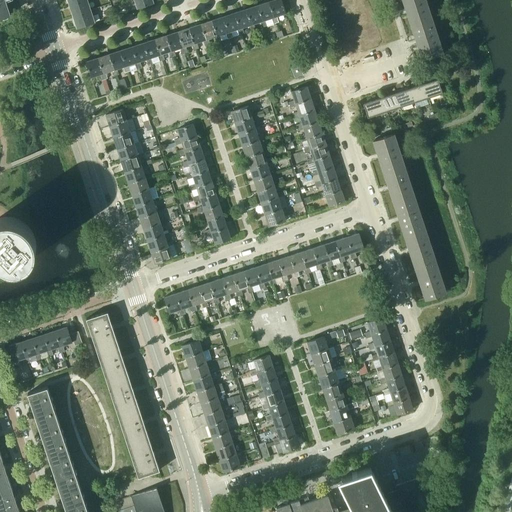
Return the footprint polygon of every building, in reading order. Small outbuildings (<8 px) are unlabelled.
[(0,0),(0,17),(9,14),(4,0),(0,0)] [(83,0),(69,5),(73,16),(90,11),(86,0),(83,0)] [(280,0),(272,0),(268,2),(275,23),(278,22),(276,16),(285,13),(280,0)] [(432,20),(425,0),(402,0),(411,27),(432,20)] [(257,5),(264,27),(266,26),(264,20),(271,18),(273,24),(275,23),(268,2),(257,5)] [(245,9),(252,30),(255,29),(253,23),(259,21),(261,27),(264,27),(257,5),(245,9)] [(234,13),(241,34),(243,33),(241,27),(248,25),(250,31),(252,30),(245,9),(234,13)] [(93,22),(90,11),(73,16),(77,28),(93,22)] [(238,35),(241,34),(234,13),(223,16),(229,38),(232,37),(230,31),(236,29),(238,35)] [(227,39),(229,38),(223,16),(211,20),(218,42),(221,41),(219,35),(225,33),(227,39)] [(215,42),(218,42),(211,20),(200,24),(207,45),(209,44),(207,38),(213,36),(215,42)] [(442,52),(432,20),(411,27),(421,59),(442,52)] [(204,46),(207,45),(200,24),(188,28),(195,49),(198,48),(196,42),(202,40),(204,46)] [(193,50),(195,49),(188,28),(177,31),(184,53),(186,52),(184,46),(191,44),(193,50)] [(181,54),(184,53),(177,31),(166,35),(173,57),(175,56),(173,50),(179,48),(181,54)] [(170,57),(173,57),(166,35),(154,39),(161,60),(163,59),(161,54),(168,51),(170,57)] [(158,61),(161,60),(154,39),(143,43),(150,64),(152,63),(150,57),(157,55),(158,61)] [(147,65),(150,64),(143,43),(131,46),(138,68),(141,67),(139,61),(145,59),(147,65)] [(136,69),(138,68),(131,46),(120,50),(127,71),(130,71),(128,65),(134,63),(136,69)] [(125,72),(127,71),(120,50),(109,54),(116,75),(118,74),(116,68),(122,66),(125,72)] [(109,54),(97,57),(104,79),(107,78),(105,72),(111,70),(113,76),(116,75),(109,54)] [(101,80),(104,79),(97,57),(86,61),(91,77),(99,74),(101,80)] [(302,74),(299,63),(290,66),(294,77),(302,74)] [(437,79),(423,84),(427,97),(442,93),(437,79)] [(423,84),(409,88),(414,102),(427,97),(423,84)] [(288,102),(288,105),(310,98),(306,86),(291,91),(294,100),(288,102)] [(409,88),(395,93),(400,106),(414,102),(409,88)] [(395,93),(381,97),(386,111),(400,106),(395,93)] [(367,117),(386,111),(381,97),(363,103),(364,108),(364,107),(366,111),(365,112),(367,117)] [(291,114),(292,116),(314,109),(310,98),(288,105),(289,107),(295,106),(297,112),(291,114)] [(234,123),(251,117),(247,105),(230,111),(234,123)] [(122,108),(105,114),(109,126),(126,120),(122,108)] [(318,121),(314,109),(292,116),(293,119),(299,117),(301,123),(295,125),(296,128),(318,121)] [(234,123),(238,134),(255,128),(251,117),(234,123)] [(109,126),(113,137),(130,132),(126,120),(109,126)] [(321,132),(318,121),(296,128),(297,130),(303,128),(305,134),(299,136),(300,139),(321,132)] [(173,140),(174,142),(196,135),(192,123),(176,128),(179,138),(173,140)] [(238,134),(242,146),(259,140),(255,128),(238,134)] [(113,137),(117,149),(134,143),(130,132),(113,137)] [(303,148),(304,151),(325,143),(321,132),(300,139),(301,141),(307,139),(309,146),(303,148)] [(372,140),(383,172),(404,165),(393,133),(372,140)] [(177,151),(178,154),(200,147),(196,135),(174,142),(175,145),(181,143),(183,149),(177,151)] [(242,146),(245,157),(263,151),(259,140),(242,146)] [(117,149),(120,160),(137,154),(134,143),(117,149)] [(306,159),(307,162),(329,155),(325,143),(304,151),(304,153),(310,151),(312,157),(306,159)] [(181,163),(182,165),(203,158),(200,147),(178,154),(179,156),(185,154),(187,161),(181,163)] [(245,157),(249,168),(266,163),(263,151),(245,157)] [(141,166),(137,154),(120,160),(124,171),(141,166)] [(333,166),(329,155),(307,162),(308,165),(314,163),(316,169),(310,171),(311,173),(333,166)] [(207,169),(203,158),(182,165),(183,168),(189,166),(191,172),(185,174),(185,177),(207,169)] [(270,174),(266,163),(249,168),(253,180),(270,174)] [(414,197),(404,165),(383,172),(393,203),(414,197)] [(124,171),(128,183),(145,177),(141,166),(124,171)] [(314,182),(315,185),(336,177),(333,166),(311,173),(312,176),(318,174),(320,180),(314,182)] [(188,185),(189,188),(211,181),(207,169),(185,177),(186,179),(192,177),(195,183),(188,185)] [(253,180),(257,191),(274,185),(270,174),(253,180)] [(128,183),(132,194),(149,189),(145,177),(128,183)] [(318,193),(319,196),(340,189),(336,177),(315,185),(316,187),(322,185),(324,191),(318,193)] [(193,200),(215,192),(211,181),(189,188),(190,191),(196,189),(198,195),(192,197),(193,200)] [(257,191),(260,203),(278,197),(274,185),(257,191)] [(152,200),(149,189),(132,194),(135,206),(152,200)] [(344,201),(340,189),(319,196),(319,198),(325,196),(329,206),(344,201)] [(197,211),(219,204),(215,192),(193,200),(194,202),(200,200),(202,206),(196,208),(197,211)] [(281,208),(278,197),(260,203),(264,214),(281,208)] [(425,228),(414,197),(393,203),(404,235),(425,228)] [(135,206),(139,217),(156,211),(152,200),(135,206)] [(200,222),(222,215),(219,204),(197,211),(197,213),(204,211),(206,218),(200,220),(200,222)] [(285,220),(281,208),(264,214),(268,226),(285,220)] [(139,217),(143,228),(160,223),(156,211),(139,217)] [(204,234),(226,226),(222,215),(200,222),(201,225),(207,223),(209,229),(203,231),(204,234)] [(34,238),(33,235),(31,231),(29,228),(27,226),(25,224),(22,222),(20,221),(18,220),(14,218),(10,218),(6,217),(2,218),(0,218),(0,259),(1,260),(3,261),(6,262),(8,262),(11,263),(14,263),(16,263),(19,262),(21,261),(23,260),(26,259),(28,258),(29,256),(31,254),(32,252),(33,249),(34,247),(34,245),(34,242),(34,240),(34,238)] [(143,228),(147,240),(164,234),(160,223),(143,228)] [(214,243),(230,238),(226,226),(204,234),(205,236),(211,234),(214,243)] [(435,260),(425,228),(404,235),(414,267),(435,260)] [(358,233),(346,236),(353,258),(356,257),(354,251),(363,248),(358,233)] [(147,240),(150,251),(167,246),(166,242),(164,234),(147,240)] [(350,259),(353,258),(346,236),(335,240),(342,262),(344,261),(342,255),(348,253),(350,259)] [(339,263),(342,262),(335,240),(323,244),(330,266),(333,265),(331,259),(337,257),(339,263)] [(328,267),(330,266),(323,244),(312,248),(319,270),(321,269),(319,263),(326,261),(328,267)] [(171,257),(167,246),(150,251),(154,263),(171,257)] [(316,270),(319,270),(312,248),(300,251),(308,273),(310,272),(308,266),(314,264),(316,270)] [(305,274),(308,273),(300,251),(289,255),(296,277),(299,276),(297,271),(303,268),(305,274)] [(289,255),(278,259),(285,281),(287,280),(285,274),(291,272),(293,278),(296,277),(289,255)] [(282,282),(285,281),(278,259),(266,263),(273,284),(276,284),(274,278),(280,276),(282,282)] [(445,292),(435,260),(414,267),(425,298),(445,292)] [(270,285),(273,284),(266,263),(255,266),(262,288),(264,288),(262,282),(268,280),(270,285)] [(259,289),(262,288),(255,266),(243,270),(251,292),(253,291),(251,286),(257,283),(259,289)] [(248,293),(251,292),(243,270),(232,274),(239,296),(241,295),(239,289),(246,287),(248,293)] [(334,274),(336,280),(342,278),(340,272),(334,274)] [(232,274),(221,278),(228,299),(230,299),(228,293),(234,291),(236,297),(239,296),(232,274)] [(225,300),(228,299),(221,278),(209,281),(216,303),(219,302),(217,297),(223,295),(225,300)] [(214,304),(216,303),(209,281),(198,285),(205,307),(207,306),(205,301),(212,298),(214,304)] [(202,308),(205,307),(198,285),(187,289),(194,311),(196,310),(194,304),(200,302),(202,308)] [(294,287),(296,293),(302,291),(300,285),(294,287)] [(191,312),(194,311),(187,289),(175,293),(182,315),(185,314),(183,308),(189,306),(191,312)] [(277,292),(279,299),(286,297),(284,291),(277,292)] [(180,315),(182,315),(175,293),(163,297),(169,313),(178,310),(180,315)] [(96,349),(117,342),(107,311),(86,318),(96,349)] [(364,333),(365,336),(386,329),(382,317),(367,322),(370,331),(364,333)] [(66,326),(54,330),(59,346),(62,345),(68,343),(71,351),(80,348),(79,343),(83,342),(79,330),(68,334),(66,326)] [(367,344),(368,347),(390,340),(386,329),(365,336),(366,338),(371,336),(373,342),(367,344)] [(64,350),(62,345),(59,346),(54,330),(43,333),(48,349),(51,348),(57,346),(59,352),(64,350)] [(355,331),(349,333),(351,339),(357,337),(355,331)] [(48,349),(43,333),(31,337),(36,353),(39,352),(46,350),(47,356),(52,354),(51,348),(48,349)] [(307,342),(310,353),(328,348),(324,336),(307,342)] [(36,353),(31,337),(20,341),(25,357),(28,356),(34,354),(36,360),(41,358),(39,352),(36,353)] [(181,344),(185,356),(202,351),(198,339),(181,344)] [(371,356),(372,358),(394,351),(390,340),(368,347),(369,349),(375,348),(377,354),(371,356)] [(30,362),(28,356),(25,357),(20,341),(8,345),(13,361),(23,358),(24,363),(30,362)] [(128,374),(117,342),(96,349),(106,381),(128,374)] [(310,353),(314,365),(331,359),(328,348),(310,353)] [(364,358),(371,356),(368,348),(362,350),(364,358)] [(185,356),(189,368),(206,362),(202,351),(185,356)] [(375,367),(376,370),(397,363),(394,351),(372,358),(373,361),(379,359),(381,365),(375,367)] [(251,373),(272,366),(268,354),(253,359),(256,368),(250,370),(251,373)] [(314,365),(318,376),(335,371),(331,359),(314,365)] [(210,374),(206,362),(189,368),(193,379),(210,374)] [(379,379),(379,381),(401,374),(397,363),(376,370),(377,373),(383,371),(385,377),(379,379)] [(254,384),(276,377),(272,366),(251,373),(251,375),(258,373),(260,379),(253,381),(254,384)] [(339,382),(335,371),(318,376),(322,388),(339,382)] [(138,406),(128,374),(106,381),(117,413),(138,406)] [(213,385),(210,374),(193,379),(196,391),(213,385)] [(405,385),(401,374),(379,381),(380,384),(387,382),(389,388),(382,390),(383,393),(405,385)] [(257,393),(258,396),(280,389),(276,377),(254,384),(255,387),(261,385),(263,391),(257,393)] [(322,388),(325,399),(343,393),(339,382),(322,388)] [(196,391),(200,402),(217,396),(213,385),(196,391)] [(387,404),(409,397),(405,385),(383,393),(384,395),(390,393),(392,400),(386,402),(387,404)] [(57,418),(46,386),(27,392),(37,424),(57,418)] [(261,404),(262,407),(284,400),(280,389),(258,396),(259,398),(265,396),(267,402),(261,404)] [(329,410),(346,405),(343,393),(325,399),(329,410)] [(200,402),(204,413),(221,408),(217,396),(200,402)] [(397,414),(413,409),(409,397),(387,404),(388,407),(394,405),(397,414)] [(265,416),(266,419),(287,411),(284,400),(262,407),(263,410),(269,408),(271,414),(265,416)] [(333,422),(350,416),(346,405),(329,410),(333,422)] [(148,437),(138,406),(117,413),(127,444),(148,437)] [(208,425),(225,419),(221,408),(204,413),(208,425)] [(268,427),(269,430),(291,423),(287,411),(266,419),(266,421),(272,419),(274,425),(268,427)] [(337,433),(354,428),(350,416),(333,422),(337,433)] [(57,418),(37,424),(48,457),(68,450),(57,418)] [(211,436),(228,431),(225,419),(208,425),(211,436)] [(272,439),(273,441),(295,434),(291,423),(269,430),(270,433),(276,431),(278,437),(272,439)] [(215,448),(232,442),(228,431),(211,436),(215,448)] [(283,451),(299,446),(295,434),(273,441),(274,444),(274,445),(277,453),(283,451)] [(159,469),(148,437),(127,444),(138,476),(159,469)] [(424,447),(422,440),(414,443),(416,450),(424,447)] [(265,444),(265,441),(259,443),(264,457),(269,456),(267,447),(265,444)] [(215,448),(219,459),(236,454),(232,442),(215,448)] [(78,483),(68,450),(48,457),(59,489),(78,483)] [(0,484),(9,482),(0,454),(0,484)] [(240,465),(236,454),(219,459),(223,471),(240,465)] [(383,494),(373,465),(356,470),(356,472),(340,477),(351,510),(343,511),(337,511),(336,508),(332,509),(328,495),(309,501),(308,496),(275,506),(276,511),(408,511),(418,509),(413,495),(423,492),(418,478),(395,486),(396,489),(383,494)] [(0,511),(18,511),(9,482),(0,484),(0,511)] [(66,511),(87,511),(78,483),(59,489),(66,511)] [(164,511),(157,487),(131,495),(133,500),(117,506),(118,511),(164,511)]
